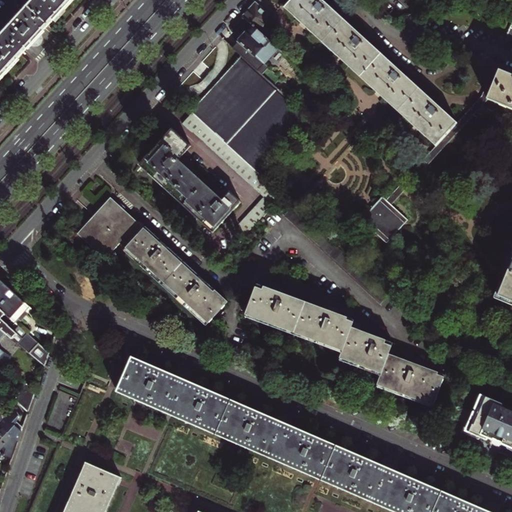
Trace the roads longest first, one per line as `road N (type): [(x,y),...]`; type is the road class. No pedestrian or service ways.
road 1 (residential): [(76,302),(511,492)]
road 2 (residential): [(92,158),(217,274),(251,269),(275,244),(300,245),(417,351)]
road 3 (primary): [(0,194),(177,0)]
road 4 (residential): [(8,511),(76,302)]
road 5 (tertiary): [(92,158),(235,0)]
road 6 (tertiary): [(110,0),(0,121)]
road 7 (primary): [(155,0),(48,119)]
road 8 (tertiary): [(10,248),(92,158)]
